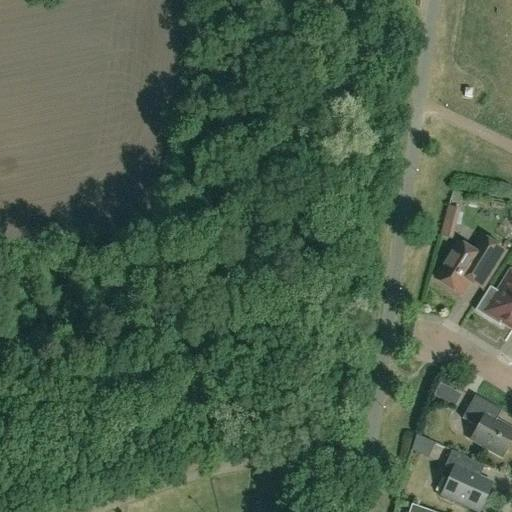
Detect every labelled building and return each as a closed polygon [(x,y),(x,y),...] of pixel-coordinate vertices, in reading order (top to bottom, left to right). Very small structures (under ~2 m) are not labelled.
[(448,208),(445,222),(456,225),(460,211),(448,208)] [(506,252),(482,237),(473,252),(459,243),(436,279),(462,295),(470,281),(483,289),(506,252)] [(511,326),(511,285),(507,283),(489,312),(493,315),(488,323),(502,331),(507,323),(511,326)] [(502,457),(511,439),(511,430),(495,421),(501,411),(474,396),(461,419),(477,428),(470,440),(502,457)] [(478,511),(490,484),(475,477),(474,473),(478,464),(451,451),(444,467),(449,470),(438,494),(440,498),(451,503),(455,502),(478,511)]
